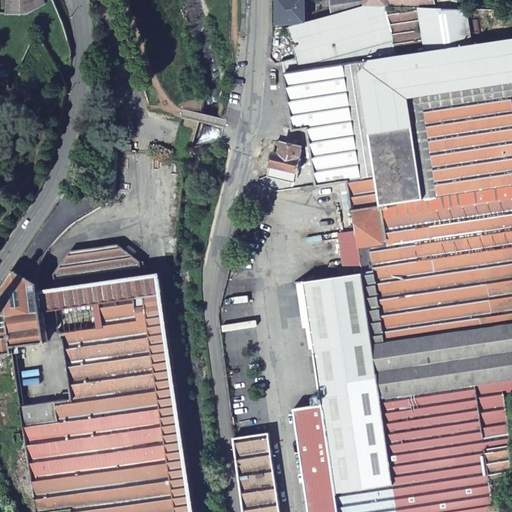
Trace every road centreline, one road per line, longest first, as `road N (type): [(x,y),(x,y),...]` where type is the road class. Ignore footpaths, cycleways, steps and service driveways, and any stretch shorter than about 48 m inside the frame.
road 1 (residential): [(210,316),(242,141),(253,0)]
road 2 (secondary): [(79,0),(80,84),(66,150),(0,262)]
road 3 (residential): [(100,0),(138,115),(173,132)]
